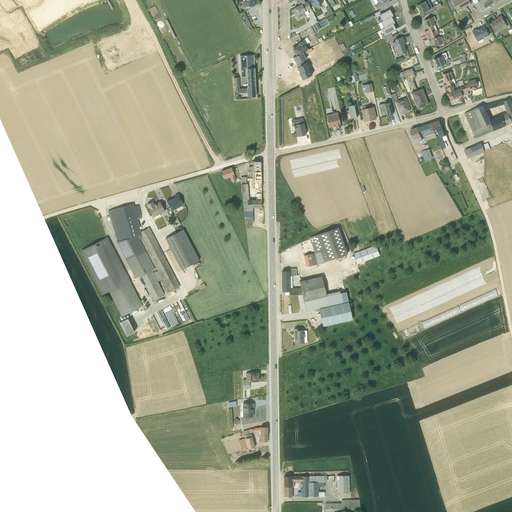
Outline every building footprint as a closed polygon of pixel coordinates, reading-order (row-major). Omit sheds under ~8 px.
[(254,6),(253,0),(242,0),(242,6),(243,6),(243,10),(247,9),(254,6)] [(372,0),(378,9),(390,2),(388,0),(372,0)] [(424,0),(417,4),(421,14),(432,9),(428,0),(424,0)] [(451,0),(457,10),(462,8),(462,9),(471,4),(468,0),(451,0)] [(310,9),(306,1),(305,2),(293,8),(294,9),(293,10),(298,20),(306,16),(304,12),(310,9)] [(323,15),(325,18),(332,14),(328,7),(325,8),(327,13),(323,15)] [(379,22),(385,34),(397,29),(393,21),(395,21),(392,14),(393,14),(390,8),(379,13),(383,20),(379,22)] [(246,15),(241,18),(246,29),(252,26),(246,15)] [(507,26),(501,15),(497,17),(498,18),(491,22),(495,30),(496,30),(497,32),(507,26)] [(428,30),(424,31),(426,35),(435,31),(433,25),(435,25),(434,21),(435,21),(435,20),(436,20),(434,16),(424,20),(428,30)] [(476,29),(472,31),(478,42),(489,35),(484,26),(477,30),(476,29)] [(430,37),(434,47),(442,43),(440,37),(439,37),(439,36),(437,30),(435,31),(426,35),(427,38),(430,37)] [(405,44),(402,37),(394,40),(395,41),(392,43),(394,48),(392,49),(394,53),(396,52),(397,57),(403,55),(402,52),(405,51),(404,47),(403,47),(402,45),(405,44)] [(298,45),(292,49),(296,56),(308,49),(306,45),(304,45),(302,41),(297,44),(298,45)] [(306,55),(311,52),(312,53),(313,53),(314,54),(320,51),(317,45),(293,57),(299,70),(320,59),(319,56),(304,63),(303,61),(306,59),(304,55),(306,54),(306,55)] [(246,77),(247,82),(247,88),(239,88),(239,77),(234,78),(235,93),(247,93),(248,97),(255,96),(255,82),(253,55),(239,56),(240,78),(246,77)] [(442,56),(433,59),(434,63),(436,70),(449,65),(445,55),(442,56)] [(403,77),(414,73),(412,68),(402,72),(401,72),(399,73),(401,77),(403,77)] [(451,71),(442,75),(443,77),(446,84),(443,85),(444,89),(447,87),(447,86),(453,84),(455,83),(453,79),(451,71)] [(476,88),(478,88),(475,79),(467,82),(468,84),(464,85),(464,86),(460,88),(463,96),(469,94),(468,91),(476,89),(476,88)] [(361,86),(363,93),(373,91),(371,83),(361,86)] [(447,92),(448,94),(454,92),(453,89),(454,89),(452,84),(447,86),(447,87),(444,89),(446,93),(447,92)] [(447,97),(449,101),(463,96),(460,88),(454,90),(454,92),(448,94),(448,96),(447,97)] [(422,89),(411,93),(417,108),(418,109),(419,109),(420,109),(421,108),(422,107),(422,106),(426,105),(428,104),(425,96),(422,89)] [(400,115),(411,111),(406,98),(398,100),(395,93),(390,95),(393,103),(396,102),(400,115)] [(511,105),(510,100),(490,105),(489,105),(484,107),(483,106),(474,109),(482,127),(473,132),(476,138),(511,123),(511,122),(511,105)] [(389,102),(379,105),(381,116),(387,115),(387,116),(392,115),(389,102)] [(346,121),(347,121),(356,119),(353,105),(348,106),(348,110),(344,111),(346,121)] [(376,119),(373,107),(361,109),(364,122),(376,119)] [(464,114),(473,132),(482,127),(474,109),(464,114)] [(332,114),(326,115),(328,127),(335,126),(336,127),(340,126),(337,112),(332,113),(332,114)] [(291,134),(292,138),(306,135),(302,118),(296,120),(291,121),(292,125),(292,126),(293,126),(294,131),(296,131),(295,133),(291,134)] [(435,133),(442,149),(446,148),(442,137),(445,136),(439,120),(431,123),(435,133)] [(424,136),(435,133),(431,123),(427,125),(426,125),(425,125),(422,126),(421,127),(422,128),(419,129),(418,127),(418,128),(420,135),(423,133),(424,136)] [(418,128),(410,130),(412,136),(411,137),(413,140),(414,143),(422,140),(420,135),(418,128)] [(480,143),(464,151),(468,158),(490,149),(487,143),(481,145),(480,143)] [(260,171),(261,161),(253,161),(252,161),(253,166),(249,166),(249,177),(252,177),(252,172),(260,171)] [(231,182),(236,180),(232,168),(221,171),(224,179),(229,177),(231,182)] [(241,184),(245,223),(252,223),(253,223),(253,207),(261,207),(260,171),(252,172),(252,177),(252,178),(246,178),(246,184),(241,184)] [(167,201),(172,211),(183,205),(178,194),(174,196),(175,197),(167,201)] [(152,201),(147,204),(154,219),(160,216),(160,214),(165,212),(160,202),(154,205),(152,201)] [(180,287),(163,254),(149,227),(141,232),(137,220),(141,218),(138,206),(134,207),(133,204),(111,210),(110,210),(108,211),(117,241),(116,242),(123,255),(135,278),(140,276),(152,301),(164,295),(157,281),(161,279),(168,293),(180,287)] [(324,263),(347,254),(338,227),(308,238),(314,253),(320,252),(324,263)] [(199,260),(183,229),(165,238),(181,269),(199,260)] [(122,316),(142,306),(107,237),(80,251),(103,294),(109,291),(111,296),(122,316)] [(353,254),(356,264),(380,255),(376,245),(361,250),(358,245),(349,249),(352,254),(353,254)] [(306,267),(324,263),(320,252),(314,253),(303,255),(306,267)] [(323,326),(352,319),(346,292),(340,293),(339,291),(326,294),(321,276),(299,281),(300,288),(292,288),(292,276),(296,275),(296,268),(288,269),(289,271),(281,271),(282,292),(289,292),(289,295),(302,295),(306,311),(319,308),(323,326)] [(127,318),(119,322),(126,336),(134,332),(127,318)] [(299,329),(294,329),(295,343),(303,342),(306,342),(306,330),(304,330),(299,330),(299,329)] [(258,381),(258,373),(245,373),(246,379),(243,379),(243,389),(250,389),(250,381),(258,381)] [(242,403),(243,417),(252,417),(252,408),(253,408),(253,403),(242,403)] [(259,442),(267,442),(267,427),(259,427),(243,431),(244,438),(239,440),(242,451),(255,447),(251,434),(253,433),(252,432),(258,432),(258,436),(259,436),(259,442)] [(327,476),(283,476),(284,497),(292,497),(292,486),(294,486),(294,483),(298,483),(298,481),(301,481),(302,492),(297,492),(297,497),(324,496),(324,492),(318,492),(318,487),(324,487),(324,482),(327,482),(327,476)] [(349,476),(337,476),(337,493),(349,493),(349,476)] [(328,503),(325,503),(324,511),(359,511),(359,499),(341,500),(341,503),(330,503),(330,502),(328,502),(328,503)]
